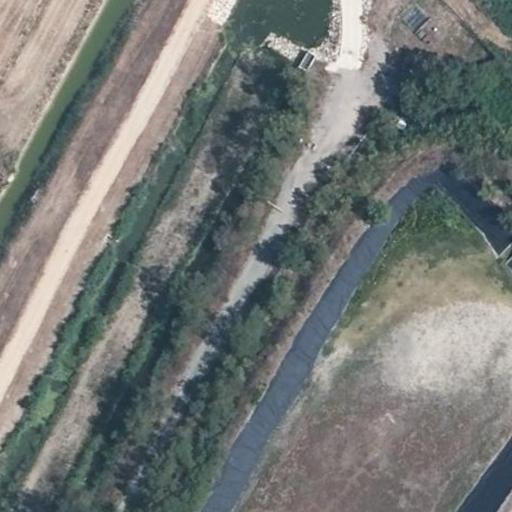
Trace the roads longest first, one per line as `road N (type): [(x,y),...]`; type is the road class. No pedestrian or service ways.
road 1 (track): [(312,0),(256,86),(33,511)]
road 2 (unclassified): [(347,0),(350,45),(335,104),(120,511)]
